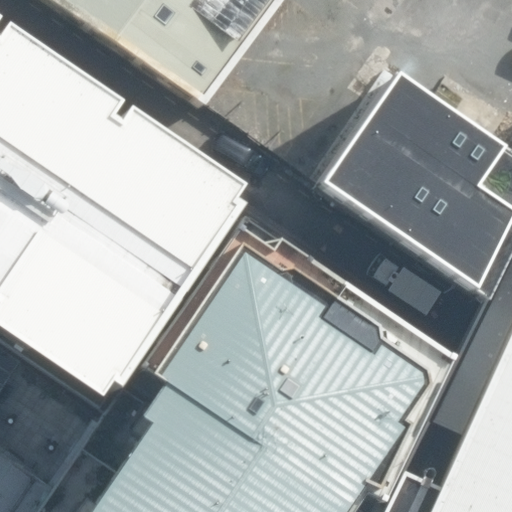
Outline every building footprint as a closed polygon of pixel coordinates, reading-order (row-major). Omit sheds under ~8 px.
[(10,0),(196,126),(208,110),(287,0),(10,0)] [(210,204),(0,61),(0,367),(71,413),(82,398),(92,404),(212,222),(202,216),(210,204)] [(475,324),(511,248),(511,184),(382,96),(321,186),(305,210),(475,324)] [(231,223),(103,412),(33,511),(380,511),(449,376),(231,223)] [(511,511),(511,248),(475,324),(449,376),(380,511),(511,511)] [(0,511),(33,511),(103,412),(92,404),(82,398),(71,413),(0,367),(0,511)]
